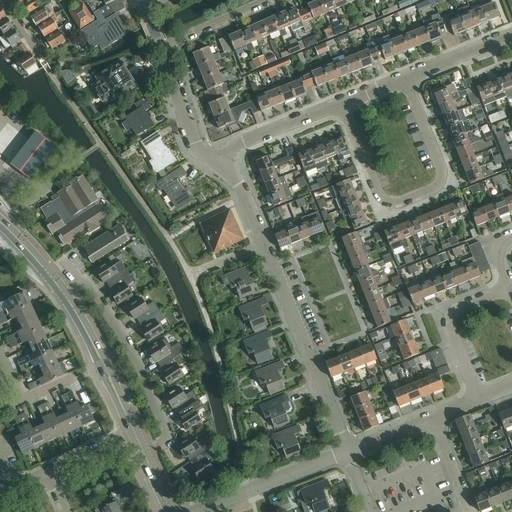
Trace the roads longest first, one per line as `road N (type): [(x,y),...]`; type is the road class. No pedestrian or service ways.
road 1 (residential): [(348,453),(237,180),(221,163)]
road 2 (residential): [(408,77),(446,184),(409,202),(388,205),(379,194),(343,103)]
road 3 (residential): [(145,458),(167,427),(139,362),(79,276)]
road 4 (tertiary): [(134,434),(63,287)]
road 5 (residential): [(200,511),(348,453)]
road 6 (residential): [(478,399),(449,325),(458,307),(510,288)]
road 7 (residential): [(221,163),(242,142),(343,103)]
road 8 (residential): [(221,163),(194,141),(162,48)]
road 9 (residential): [(162,48),(272,0)]
